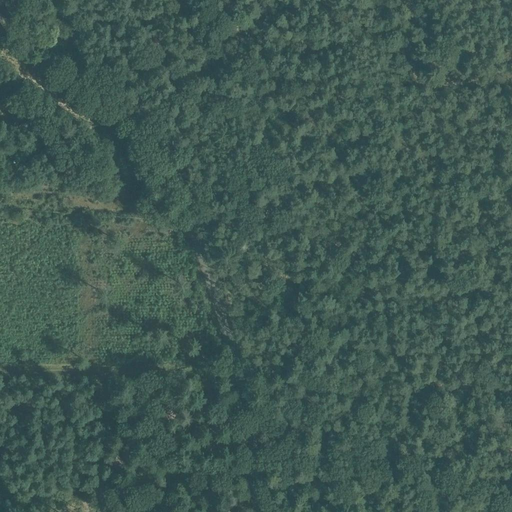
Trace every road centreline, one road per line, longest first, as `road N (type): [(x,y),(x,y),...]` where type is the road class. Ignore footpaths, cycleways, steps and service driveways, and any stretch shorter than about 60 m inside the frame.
road 1 (unclassified): [(256,511),(247,398),(169,164),(137,125),(0,18)]
road 2 (track): [(414,81),(62,66)]
